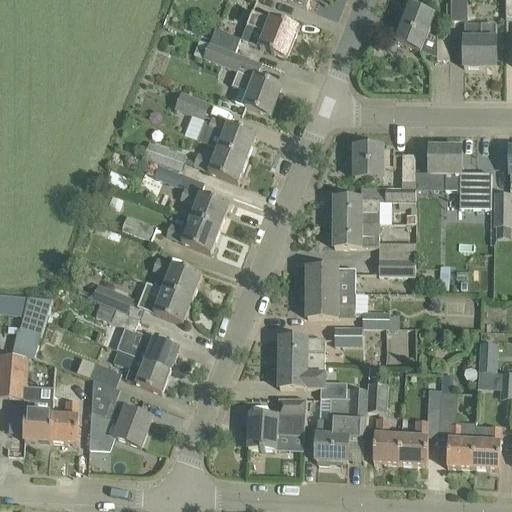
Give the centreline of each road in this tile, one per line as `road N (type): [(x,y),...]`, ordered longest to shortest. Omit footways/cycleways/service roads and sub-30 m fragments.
road 1 (residential): [(175,497),(326,106)]
road 2 (residential): [(496,511),(175,497)]
road 3 (residential): [(326,106),(354,116),(511,118)]
road 4 (unclassified): [(175,497),(0,485)]
